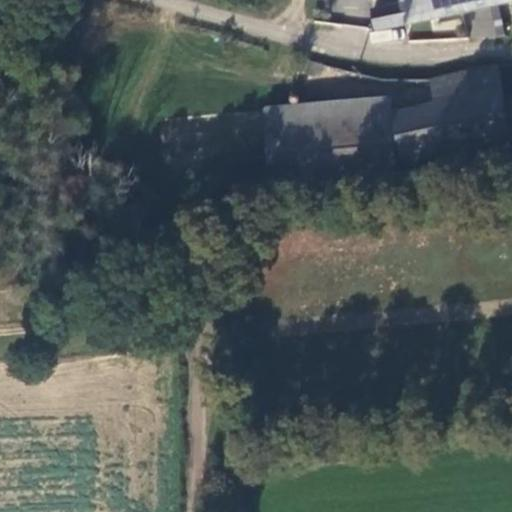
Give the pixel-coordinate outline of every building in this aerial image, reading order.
[(376,11),(380,30),(511,2),(511,0),(396,0),(398,7),(376,11)] [(442,105),(501,92),(495,65),(437,78),(442,105)] [(511,136),(511,131),(501,92),(442,105),(399,115),(410,159),(511,136)] [(279,186),(403,177),(399,115),(301,122),(300,106),(273,108),(279,186)] [(173,151),(218,155),(219,140),(257,142),(258,122),(176,116),(173,151)]
